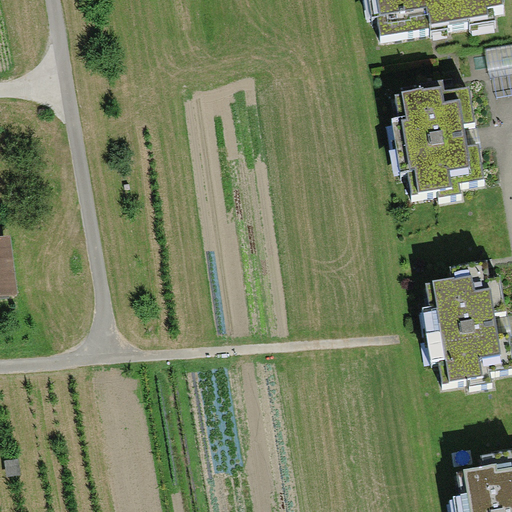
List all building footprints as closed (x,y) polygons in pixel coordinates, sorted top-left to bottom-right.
[(369,0),(375,38),(502,19),(498,0),(369,0)] [(421,102),(394,105),(407,204),(458,198),(457,190),(481,187),(477,152),(464,153),(462,133),(473,131),(468,94),(443,97),(441,87),(420,90),(421,102)] [(0,247),(0,304),(11,303),(5,247),(0,247)] [(450,286),(423,290),(426,315),(419,316),(426,372),(433,372),(436,389),(487,382),(486,375),(510,372),(506,337),(493,338),(491,317),(501,316),(497,279),(484,281),(483,271),(449,275),(450,286)] [(481,478),(454,482),(457,507),(450,508),(450,511),(511,511),(511,463),(480,467),(481,478)]
